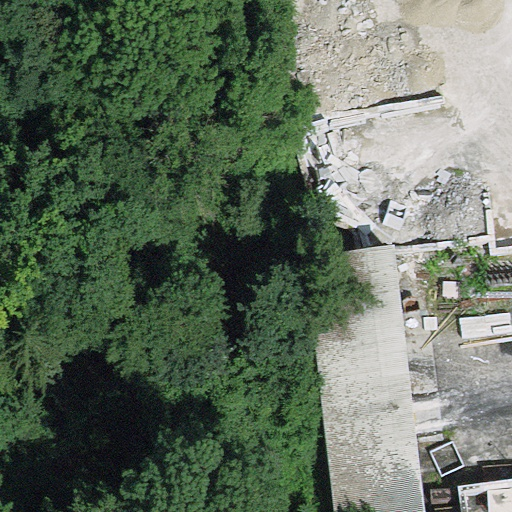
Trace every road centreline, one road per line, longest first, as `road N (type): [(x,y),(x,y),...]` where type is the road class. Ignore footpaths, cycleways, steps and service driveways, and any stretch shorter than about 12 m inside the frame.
road 1 (track): [(184,0),(186,205),(228,389)]
road 2 (track): [(276,511),(228,389)]
